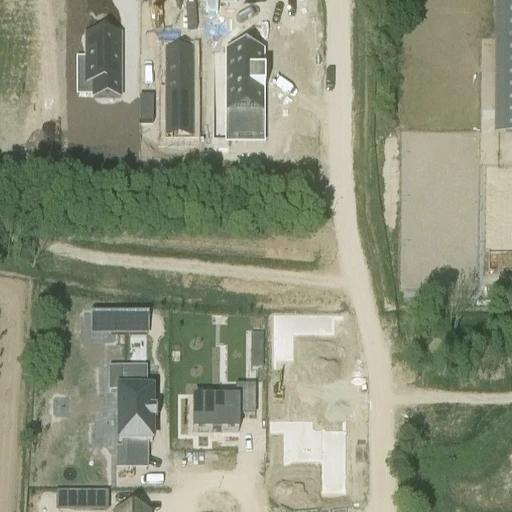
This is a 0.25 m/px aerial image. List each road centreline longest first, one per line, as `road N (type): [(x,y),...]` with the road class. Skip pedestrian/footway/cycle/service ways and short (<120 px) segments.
road 1 (residential): [(374,511),(381,346),(369,283),(338,199),(343,0)]
road 2 (residential): [(255,511),(255,484),(191,483),(190,511)]
